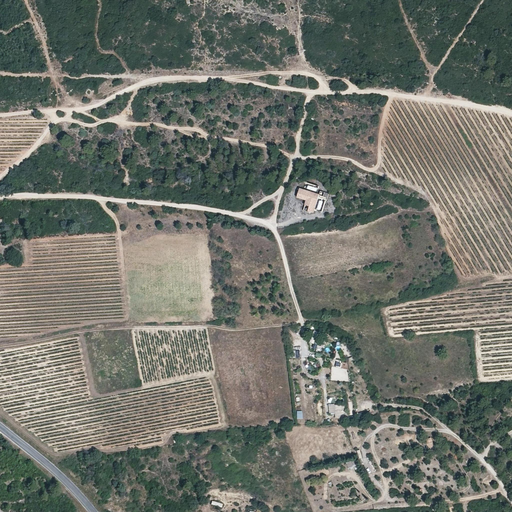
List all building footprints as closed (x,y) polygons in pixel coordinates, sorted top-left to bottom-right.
[(300,187),(297,196),(306,199),(304,204),(308,205),(307,210),(313,212),(319,193),(316,192),(300,187)] [(313,330),(310,342),(314,344),(318,331),(313,330)] [(325,341),(313,338),(311,342),(315,344),(313,350),(322,353),(325,341)] [(331,367),(331,381),(349,381),(350,368),(331,367)] [(334,414),(335,418),(345,418),(344,404),(328,405),(329,414),(334,414)] [(425,439),(428,448),(434,446),(431,437),(425,439)]
